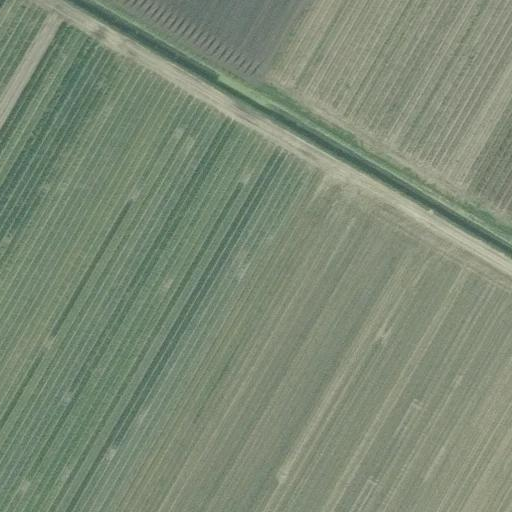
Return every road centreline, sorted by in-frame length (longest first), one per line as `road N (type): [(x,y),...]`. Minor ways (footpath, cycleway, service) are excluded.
road 1 (track): [(511,266),(51,0)]
road 2 (track): [(112,0),(511,232)]
